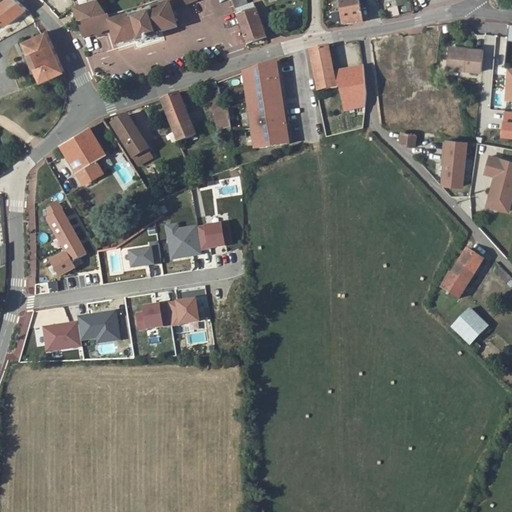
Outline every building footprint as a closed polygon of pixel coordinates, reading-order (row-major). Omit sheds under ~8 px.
[(12,0),(0,0),(0,21),(21,7),(14,2),(12,0)] [(161,0),(163,4),(164,9),(173,6),(171,0),(161,0)] [(207,0),(175,10),(179,25),(213,15),(208,0),(207,0)] [(334,0),(338,24),(358,21),(355,5),(354,0),(334,0)] [(249,1),(243,3),(228,8),(238,33),(242,43),(262,36),(249,1)] [(120,16),(103,22),(101,15),(97,16),(72,24),(76,35),(86,32),(92,35),(95,30),(104,27),(110,43),(110,45),(131,39),(132,42),(144,39),(151,37),(151,33),(170,27),(164,9),(163,4),(146,9),(147,11),(121,19),(120,16)] [(68,9),(72,24),(97,16),(92,5),(82,9),(78,6),(68,9)] [(35,78),(58,68),(45,41),(39,30),(17,40),(22,51),(19,52),(26,70),(30,68),(35,78)] [(391,94),(384,37),(365,38),(376,127),(376,128),(406,122),(402,92),(391,94)] [(304,48),(313,91),(333,87),(339,111),(361,107),(362,95),(358,67),(329,72),(323,45),(304,48)] [(481,53),(447,49),(445,71),(479,74),(481,53)] [(278,59),(243,70),(253,148),(289,142),(278,59)] [(217,82),(205,85),(217,130),(230,127),(217,82)] [(402,92),(406,122),(408,134),(439,136),(435,102),(433,88),(402,92)] [(155,98),(169,130),(173,141),(191,134),(174,92),(155,98)] [(440,141),(462,144),(456,99),(435,102),(439,136),(440,141)] [(503,140),(511,139),(511,112),(503,112),(503,140)] [(126,156),(144,148),(121,114),(106,123),(126,156)] [(83,125),(55,145),(77,184),(96,171),(89,159),(99,152),(83,125)] [(395,146),(409,149),(411,138),(396,136),(395,146)] [(457,189),(462,146),(443,144),(438,187),(457,189)] [(511,206),(511,163),(489,156),(483,175),(495,178),(486,209),(509,216),(511,206)] [(17,184),(16,198),(17,201),(18,201),(27,225),(29,230),(49,224),(48,219),(51,218),(35,168),(19,173),(17,184)] [(437,289),(453,299),(478,261),(462,251),(446,275),(444,274),(437,289)] [(506,277),(495,265),(491,269),(500,276),(498,278),(502,281),(506,277)] [(473,312),(455,330),(471,345),(488,327),(473,312)]
